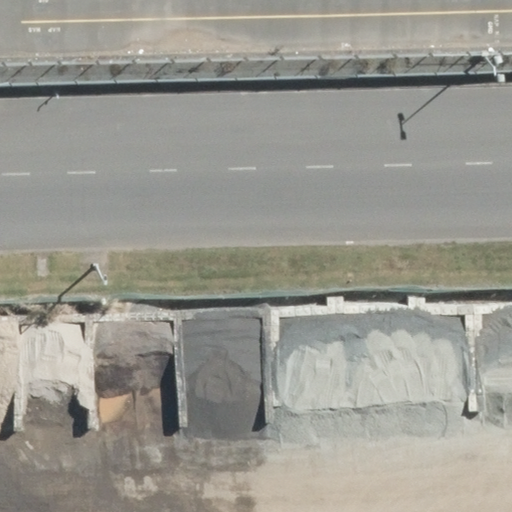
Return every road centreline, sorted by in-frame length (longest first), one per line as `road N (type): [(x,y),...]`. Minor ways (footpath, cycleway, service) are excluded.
road 1 (unclassified): [(0,174),(511,161)]
road 2 (unknown): [(0,455),(379,458)]
road 3 (unknown): [(511,459),(379,458)]
